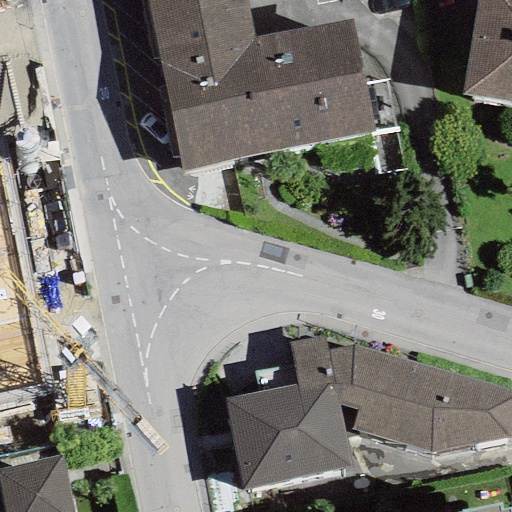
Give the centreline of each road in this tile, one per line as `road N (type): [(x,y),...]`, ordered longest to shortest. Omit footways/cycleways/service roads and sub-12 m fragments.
road 1 (residential): [(122,281),(224,264),(270,267),(511,339)]
road 2 (residential): [(67,0),(122,281)]
road 3 (residential): [(122,281),(166,511)]
